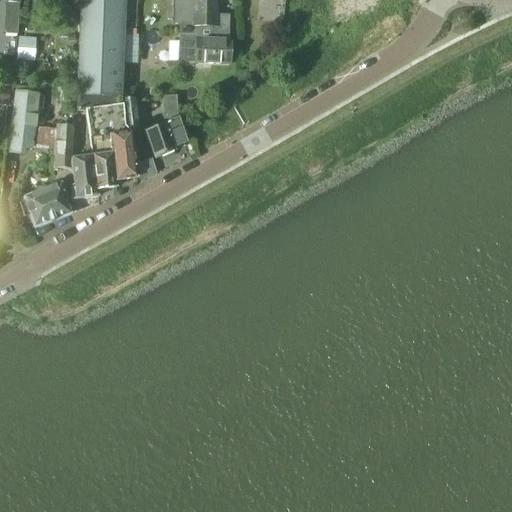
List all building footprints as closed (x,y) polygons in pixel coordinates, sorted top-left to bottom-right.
[(79,0),(78,33),(75,97),(119,100),(120,80),(133,80),(136,0),(79,0)] [(180,0),(181,15),(166,14),(166,29),(179,29),(179,64),(195,64),(195,65),(229,66),(230,42),(228,42),(228,18),(216,18),(216,0),(180,0)] [(291,70),(316,57),(307,39),(300,43),(303,17),(288,15),(283,51),(282,52),(291,70)] [(13,97),(9,132),(6,155),(23,157),(24,151),(31,152),(37,100),(13,97)] [(75,99),(74,113),(84,113),(87,139),(106,137),(109,155),(110,155),(114,182),(116,182),(135,180),(129,135),(124,135),(124,131),(137,130),(133,100),(119,102),(119,100),(75,97),(75,99)] [(175,152),(174,148),(185,143),(175,121),(143,133),(154,161),(175,152)] [(68,170),(70,128),(55,127),(53,169),(68,170)] [(106,137),(87,139),(89,157),(94,191),(96,191),(115,188),(116,182),(114,182),(110,155),(109,155),(106,137)] [(89,157),(69,162),(73,188),(70,188),(70,201),(74,201),(95,198),(96,191),(94,191),(89,157)] [(21,200),(32,230),(70,216),(58,186),(21,200)]
